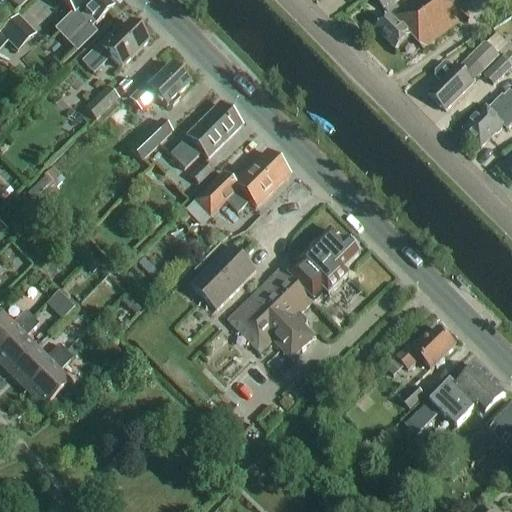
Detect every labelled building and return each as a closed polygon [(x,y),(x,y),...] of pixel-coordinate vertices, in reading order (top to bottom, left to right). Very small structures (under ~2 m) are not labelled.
[(5,0),(17,12),(29,0),(5,0)] [(60,0),(58,2),(72,16),(56,33),(76,53),(93,36),(88,31),(93,26),(94,27),(112,9),(102,0),(60,0)] [(374,33),(395,53),(409,38),(422,52),(467,19),(453,0),(414,0),(390,18),(374,33)] [(375,0),(385,12),(401,0),(375,0)] [(0,36),(0,52),(8,45),(17,55),(36,37),(18,18),(0,36)] [(119,73),(147,46),(143,43),(143,39),(138,34),(135,34),(127,26),(109,43),(106,40),(79,67),(91,79),(108,62),(119,73)] [(448,67),(444,67),(435,76),(435,80),(441,85),(428,98),(445,115),(472,88),(471,86),(499,59),(497,57),(507,47),(501,41),(490,52),(484,47),(458,73),(456,71),(453,73),(448,67)] [(49,71),(59,83),(76,70),(66,58),(49,71)] [(502,62),(484,80),(493,88),(511,69),(511,64),(506,58),(502,62)] [(143,90),(129,103),(140,115),(154,100),(165,111),(168,108),(172,110),(178,103),(176,100),(188,88),(169,69),(146,92),(143,90)] [(83,112),(95,124),(118,101),(106,90),(83,112)] [(486,111),(462,134),(480,152),(494,137),(498,137),(501,134),(501,131),(503,129),(507,132),(511,127),(511,97),(509,95),(504,100),(502,99),(498,104),(488,113),(486,111)] [(240,130),(218,108),(185,140),(186,140),(168,158),(183,173),(200,156),(207,162),(240,130)] [(128,153),(141,166),(173,135),(160,122),(128,153)] [(191,206),(192,207),(184,214),(199,230),(201,228),(224,205),(235,216),(247,205),(254,212),(288,179),(265,156),(232,189),(220,177),(191,206)] [(189,179),(198,188),(213,174),(203,165),(189,179)] [(280,273),(235,317),(227,325),(259,358),(272,345),(290,364),(314,341),(303,330),(306,328),(306,324),(300,318),(312,306),(304,297),(315,286),(328,298),(348,279),(343,274),(360,257),(358,255),(358,250),(354,246),(349,245),(346,243),(343,246),(331,234),(297,268),(298,268),(287,279),(280,273)] [(256,274),(230,249),(191,289),(217,314),(256,274)] [(79,255),(71,262),(78,270),(87,263),(79,255)] [(90,261),(83,268),(91,276),(98,269),(90,261)] [(398,306),(404,277),(380,272),(374,301),(398,306)] [(163,305),(143,328),(154,338),(175,316),(163,305)] [(0,350),(30,320),(24,314),(11,327),(0,316),(0,350)] [(30,320),(0,350),(0,369),(7,377),(34,350),(24,340),(37,327),(30,320)] [(454,351),(437,333),(428,341),(425,339),(411,353),(407,350),(395,361),(407,373),(419,362),(430,374),(454,351)] [(34,350),(7,377),(24,394),(64,354),(57,347),(44,360),(34,350)] [(64,355),(64,354),(24,394),(41,411),(68,384),(58,374),(76,356),(70,349),(64,355)] [(108,356),(108,361),(111,363),(116,362),(119,358),(118,353),(113,350),(110,351),(108,356)] [(212,392),(230,375),(217,361),(199,379),(212,392)] [(379,361),(361,366),(365,380),(383,375),(379,361)] [(427,404),(428,405),(440,416),(445,421),(446,420),(456,430),(474,413),(482,421),(505,399),(477,371),(456,393),(447,384),(427,404)] [(400,404),(410,414),(425,399),(415,389),(400,404)] [(254,447),(234,426),(242,418),(230,405),(209,425),(241,459),(254,447)] [(428,405),(414,419),(425,430),(440,416),(428,405)] [(465,452),(469,456),(462,462),(471,471),(498,444),(511,458),(511,407),(511,406),(485,431),(486,432),(465,452)]
